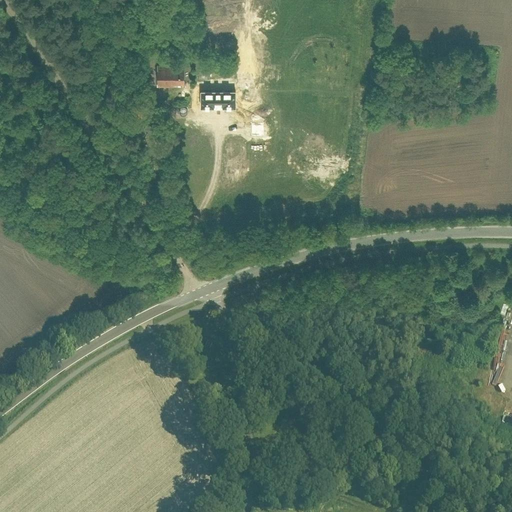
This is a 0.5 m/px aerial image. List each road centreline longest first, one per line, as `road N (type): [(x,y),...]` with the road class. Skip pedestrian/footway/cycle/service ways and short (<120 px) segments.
road 1 (unclassified): [(202,291),(5,0)]
road 2 (unclassified): [(463,511),(323,374),(202,291)]
road 3 (tertiary): [(202,291),(337,245),(511,232)]
road 4 (tertiary): [(0,411),(104,339),(202,291)]
